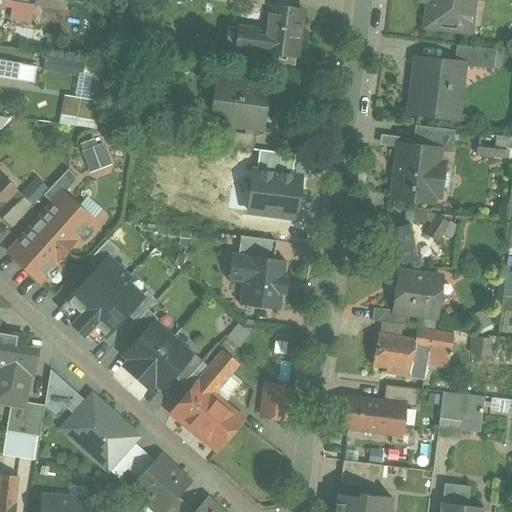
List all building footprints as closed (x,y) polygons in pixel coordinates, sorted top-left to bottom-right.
[(70,0),(40,0),(40,6),(71,11),(72,0),(70,0)] [(431,0),(427,28),(469,33),(473,0),(431,0)] [(304,10),(271,5),(267,31),(241,28),(238,49),(297,59),(304,10)] [(40,8),(39,24),(66,27),(68,11),(40,8)] [(497,50),(458,45),(456,64),(462,64),(462,65),(495,69),(497,50)] [(50,55),(46,70),(106,84),(109,69),(50,55)] [(456,64),(420,59),(414,113),(473,120),(474,118),(456,116),(462,65),(462,64),(456,64)] [(19,64),(0,60),(0,78),(15,81),(19,64)] [(269,86),(218,80),(214,105),(228,107),(226,123),(247,126),(258,127),(264,128),(269,86)] [(102,102),(65,95),(62,116),(98,122),(102,102)] [(0,116),(0,128),(9,129),(10,118),(0,116)] [(246,134),(230,132),(228,145),(245,147),(255,148),(258,127),(247,126),(246,134)] [(457,131),(418,126),(415,146),(440,149),(440,151),(455,153),(457,131)] [(103,145),(83,152),(90,174),(111,167),(103,145)] [(415,146),(401,145),(395,196),(433,201),(440,151),(440,149),(415,146)] [(69,169),(44,195),(55,204),(64,194),(65,194),(79,178),(69,169)] [(302,177),(251,172),(248,193),(246,215),(297,221),(302,177)] [(0,176),(0,210),(19,191),(2,175),(0,176)] [(55,204),(10,253),(40,280),(94,221),(65,194),(64,194),(55,204)] [(25,196),(3,219),(13,228),(35,205),(25,196)] [(457,227),(438,215),(427,234),(439,241),(445,231),(452,236),(457,227)] [(411,226),(382,231),(387,265),(417,260),(411,226)] [(239,255),(275,260),(277,242),(241,238),(239,255)] [(243,283),(240,305),(280,310),(282,294),(286,295),(288,278),(284,277),(286,261),(275,260),(239,255),(232,254),(229,281),(243,283)] [(108,258),(67,301),(82,314),(72,325),(85,337),(95,326),(106,337),(143,297),(126,280),(128,278),(108,258)] [(443,277),(400,271),(395,310),(395,311),(410,313),(438,316),(443,277)] [(395,310),(375,308),(374,321),(409,325),(410,313),(395,311),(395,310)] [(148,309),(129,331),(139,340),(155,322),(156,323),(159,319),(148,309)] [(139,378),(174,338),(156,323),(155,322),(139,340),(126,355),(132,360),(126,367),(139,378)] [(174,338),(139,378),(151,389),(157,382),(163,388),(174,375),(192,354),(174,339),(183,328),(174,338)] [(454,334),(418,328),(416,339),(417,339),(410,377),(424,380),(427,363),(447,367),(450,354),(452,355),(453,352),(452,352),(454,334)] [(0,332),(0,367),(3,368),(0,389),(0,401),(25,405),(31,372),(35,373),(37,359),(23,357),(26,337),(0,332)] [(416,339),(380,333),(374,365),(383,367),(397,369),(396,374),(410,377),(417,339),(416,339)] [(493,340),(474,338),(473,353),(491,355),(493,340)] [(191,390),(173,412),(217,450),(243,420),(214,394),(240,364),(225,352),(206,374),(191,390)] [(192,354),(174,375),(184,384),(199,368),(204,362),(193,352),(192,354)] [(74,410),(85,398),(50,368),(46,405),(55,413),(65,403),(74,410)] [(199,368),(184,384),(191,390),(206,374),(199,368)] [(291,387),(267,384),(263,416),(287,419),(291,387)] [(420,389),(387,385),(385,400),(385,402),(405,405),(418,406),(420,389)] [(140,435),(92,391),(85,398),(74,410),(59,427),(107,471),(140,435)] [(467,394),(444,392),(438,437),(461,440),(463,420),(467,394)] [(486,397),(467,394),(463,420),(482,423),(486,397)] [(385,400),(348,395),(348,398),(344,401),(344,408),(347,411),(345,427),(402,434),(405,405),(385,402),(385,400)] [(46,405),(30,402),(26,422),(9,419),(7,431),(39,437),(41,437),(46,405)] [(39,437),(7,431),(3,454),(36,459),(39,437)] [(41,437),(39,437),(36,459),(48,461),(52,438),(41,437)] [(190,482),(161,455),(132,486),(160,511),(179,511),(187,504),(178,495),(190,482)] [(384,465),(344,460),(341,485),(374,489),(376,478),(382,478),(384,465)] [(18,477),(0,474),(0,503),(15,505),(18,477)] [(469,486),(446,483),(444,503),(442,502),(440,511),(483,511),(484,508),(467,506),(469,486)] [(86,511),(88,499),(42,494),(39,511),(86,511)] [(391,511),(393,498),(360,494),(359,496),(339,494),(336,511),(391,511)] [(221,511),(208,499),(196,511),(195,511),(187,504),(179,511),(221,511)] [(0,503),(0,511),(15,511),(17,505),(15,505),(0,503)]
